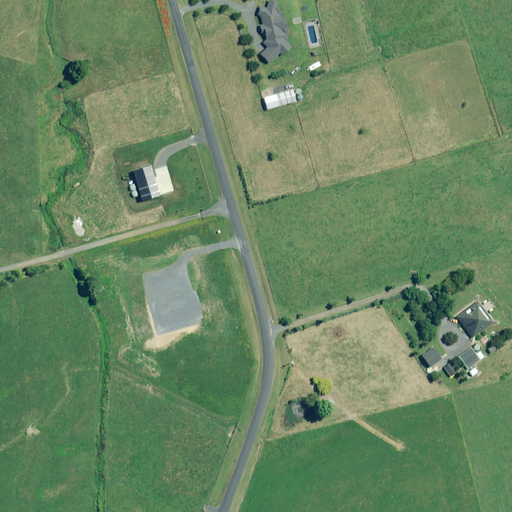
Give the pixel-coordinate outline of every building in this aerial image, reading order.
[(280,29),(286,28),(284,19),(278,20),(277,13),(275,14),(276,2),(267,1),(267,8),(259,7),(258,15),(259,15),(259,19),(261,19),(262,24),(259,25),(261,34),(264,33),(266,40),(262,43),(266,47),(259,55),(268,64),(278,54),(281,57),(290,47),(283,40),(286,37),(281,32),(280,29)] [(296,101),(293,90),(274,95),(277,106),(296,101)] [(493,322),(477,302),(456,318),(471,338),(493,322)] [(451,308),(448,304),(443,309),(446,312),(451,308)] [(441,359),(433,348),(421,356),(430,367),(441,359)] [(479,361),(470,349),(458,357),(467,369),(479,361)] [(477,372),(474,368),(468,372),(472,377),(477,372)]
